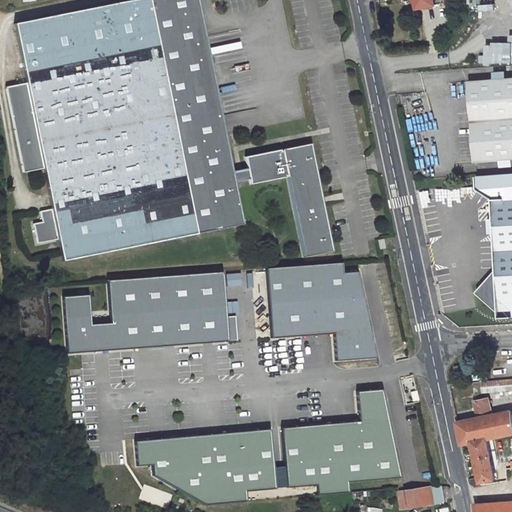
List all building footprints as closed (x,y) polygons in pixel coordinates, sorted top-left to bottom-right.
[(232,169),(197,0),(125,0),(13,24),(25,83),(5,87),(22,172),(43,168),(51,209),(40,211),(42,222),(33,223),(37,243),(58,239),(62,261),(244,223),(235,181),(249,178),(250,183),(285,175),(285,174),(287,174),(303,255),(332,248),(322,200),(324,200),(323,195),(321,195),(310,141),(280,147),(281,148),(280,148),(279,147),(244,154),(246,166),(232,169)] [(491,46),(492,64),(511,62),(511,50),(511,44),(491,46)] [(511,157),(511,77),(469,81),(475,161),(511,157)] [(511,200),(493,201),(497,271),(478,293),(500,312),(500,318),(511,317),(511,200)] [(340,265),(266,270),(271,338),(332,335),(333,361),(368,359),(362,274),(341,275),(340,265)] [(226,340),(221,270),(106,279),(109,322),(90,323),(92,350),(226,340)] [(92,350),(90,323),(89,323),(87,294),(61,296),(65,352),(92,350)] [(487,378),(486,369),(468,370),(469,379),(487,378)] [(483,392),(511,389),(511,377),(482,380),(483,392)] [(280,428),(285,487),(315,485),(316,495),(347,492),(346,482),(399,477),(381,389),(355,392),(358,421),(280,428)] [(481,482),(495,479),(486,439),(511,433),(511,409),(510,410),(508,398),(489,402),(487,398),(475,401),(478,417),(458,421),(462,444),(472,442),(479,476),(470,479),(471,484),(474,486),(481,485),(481,482)] [(274,488),(269,429),(134,441),(136,466),(151,464),(151,475),(203,505),(245,501),(244,491),(274,488)] [(400,509),(442,502),(442,499),(452,497),(450,488),(445,486),(429,487),(397,492),(400,509)] [(511,511),(511,500),(475,504),(476,511),(511,511)]
